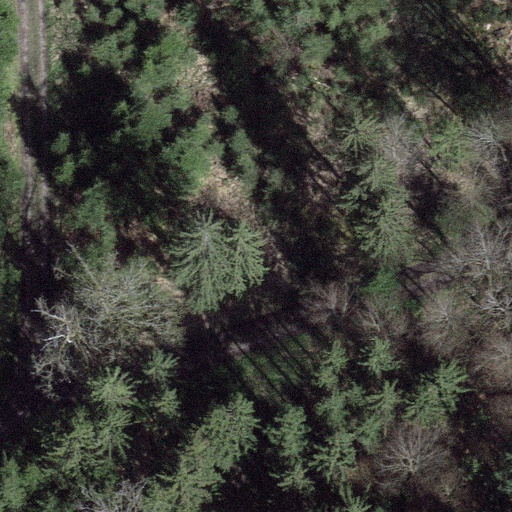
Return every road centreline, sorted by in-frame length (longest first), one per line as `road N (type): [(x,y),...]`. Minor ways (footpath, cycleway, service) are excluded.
road 1 (track): [(27,437),(511,247)]
road 2 (track): [(34,0),(39,322),(27,437)]
